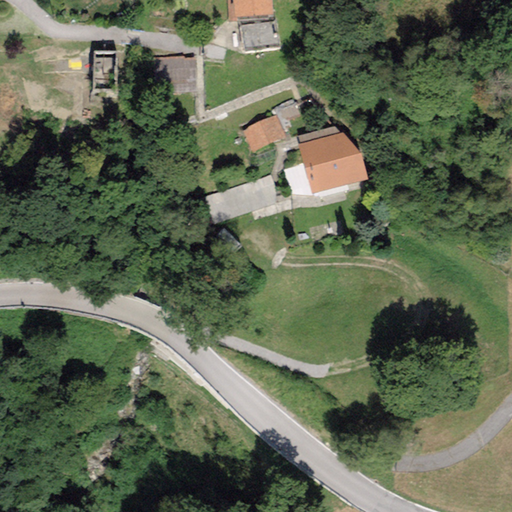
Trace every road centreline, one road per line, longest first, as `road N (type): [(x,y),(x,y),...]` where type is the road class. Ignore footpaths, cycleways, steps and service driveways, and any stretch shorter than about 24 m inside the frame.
road 1 (track): [(164,327),(333,368),(375,363),(412,344),(426,311),(417,280),(355,254),(280,257)]
road 2 (tertiary): [(0,294),(76,298),(164,327),(321,462)]
road 3 (residential): [(321,462),(436,459),(474,441),(511,403)]
road 4 (residential): [(19,0),(53,28),(215,49)]
